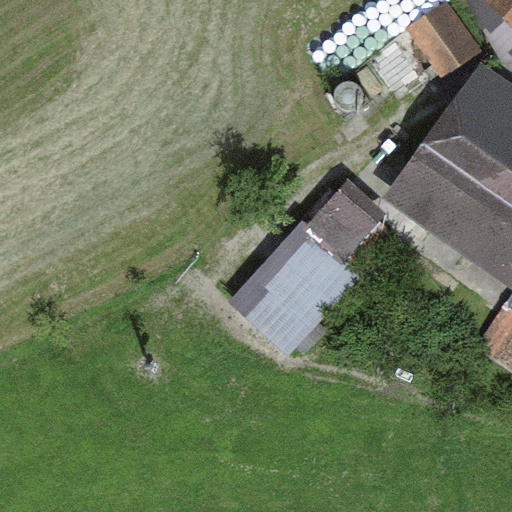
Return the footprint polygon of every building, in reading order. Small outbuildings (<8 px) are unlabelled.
[(511,0),(485,0),(499,13),(486,26),(511,50),(511,0)] [(408,28),(438,72),(469,50),(439,6),(408,28)] [(511,308),(511,112),(502,105),(444,101),(404,158),(425,173),(402,205),(483,261),(490,250),(511,266),(511,265),(511,296),(507,304),(511,308)] [(300,224),(234,301),(292,350),(389,236),(339,193),(307,230),(300,224)] [(511,317),(496,306),(472,341),(511,369),(511,317)]
